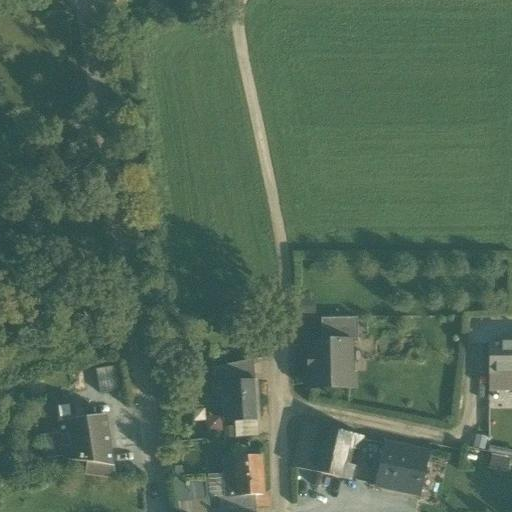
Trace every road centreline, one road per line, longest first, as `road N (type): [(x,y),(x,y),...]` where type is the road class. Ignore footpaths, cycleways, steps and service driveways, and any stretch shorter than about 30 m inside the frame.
road 1 (unclassified): [(279,511),(277,359),(287,272),(229,0)]
road 2 (unclassified): [(157,511),(86,0)]
